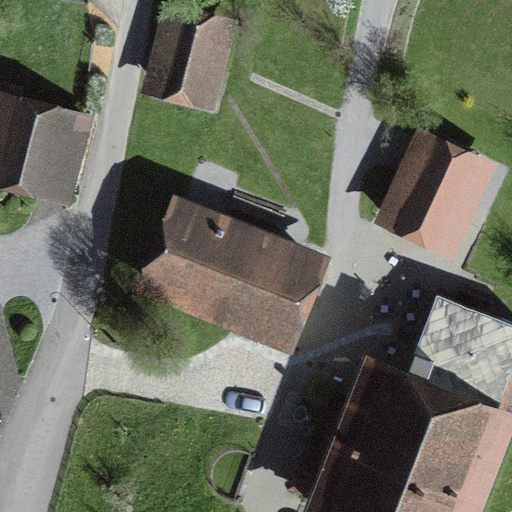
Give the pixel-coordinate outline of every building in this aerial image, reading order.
[(206,95),(223,29),(172,16),(155,81),(206,95)] [(0,91),(0,176),(68,195),(84,135),(16,117),(21,96),(0,91)] [(391,220),(441,244),(477,167),(426,143),(391,220)] [(149,283),(285,336),(315,261),(180,207),(149,283)] [(358,411),(340,404),(315,470),(305,467),(294,487),(324,499),(319,511),(464,511),(500,421),(511,425),(511,324),(441,294),(402,383),(373,372),(358,411)]
